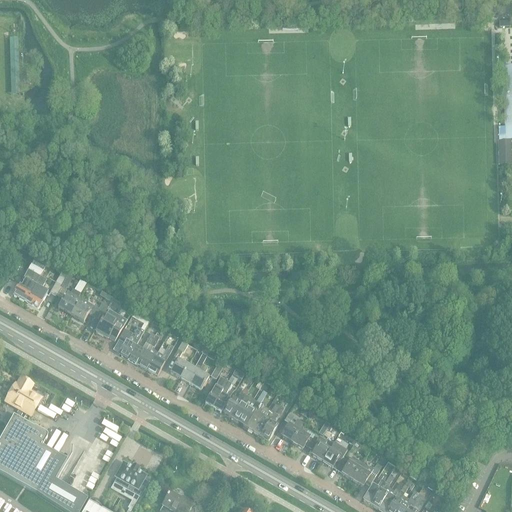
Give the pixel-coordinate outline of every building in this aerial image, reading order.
[(504,127),(497,127),(498,140),(498,142),(498,155),(498,166),(511,166),(511,140),(509,140),(505,140),(504,127)] [(65,263),(70,255),(70,253),(62,247),(59,248),(53,257),(63,263),(65,263)] [(32,266),(42,272),(46,266),(35,260),(32,266)] [(42,272),(32,266),(28,271),(23,280),(19,287),(18,286),(12,295),(25,303),(40,276),(42,272)] [(45,279),(40,276),(25,303),(38,310),(46,295),(38,291),(45,279)] [(56,281),(49,294),(55,297),(60,289),(62,284),(56,281)] [(57,310),(70,317),(80,300),(67,293),(60,289),(55,297),(62,301),(57,310)] [(92,307),(80,300),(70,317),(83,324),(87,316),(94,320),(89,328),(95,331),(108,308),(101,304),(98,310),(92,307)] [(105,317),(98,328),(95,334),(107,341),(108,339),(114,343),(123,328),(117,324),(118,324),(105,317)] [(126,343),(125,345),(118,356),(128,362),(136,348),(144,333),(138,329),(134,336),(135,336),(130,345),(126,343)] [(135,336),(134,336),(124,330),(118,341),(125,345),(126,343),(130,345),(135,336)] [(128,362),(138,367),(154,337),(151,335),(142,351),(136,348),(128,362)] [(138,367),(147,372),(155,359),(149,356),(153,349),(154,349),(159,340),(154,337),(138,367)] [(185,353),(187,344),(182,342),(179,351),(185,353)] [(155,359),(147,372),(157,377),(173,349),(169,347),(166,353),(160,350),(155,359)] [(206,358),(209,352),(210,350),(205,347),(204,349),(201,354),(206,358)] [(166,372),(180,381),(188,366),(192,359),(178,351),(166,372)] [(180,381),(190,386),(202,366),(202,367),(206,360),(201,357),(194,370),(188,366),(180,381)] [(227,362),(224,367),(230,370),(233,365),(227,362)] [(208,370),(202,367),(202,366),(190,386),(200,392),(208,378),(204,376),(208,370)] [(216,381),(222,370),(217,368),(211,378),(216,381)] [(247,376),(243,382),(250,386),(254,381),(247,376)] [(205,405),(213,409),(228,383),(220,379),(217,385),(213,391),(205,405)] [(31,416),(40,400),(28,394),(32,387),(20,380),(16,387),(15,386),(6,402),(31,416)] [(231,386),(228,383),(213,409),(221,413),(228,400),(224,398),(231,386)] [(223,415),(231,420),(245,397),(241,395),(236,403),(232,400),(223,415)] [(260,396),(255,404),(256,404),(259,407),(264,399),(260,396)] [(231,420),(238,425),(252,402),(245,397),(231,420)] [(238,425),(245,429),(259,407),(256,404),(255,404),(252,402),(238,425)] [(253,434),(260,438),(279,408),(275,406),(270,413),(267,411),(253,434)] [(245,429),(253,434),(267,411),(259,407),(245,429)] [(284,411),(279,408),(260,438),(268,443),(277,428),(273,426),(278,418),(279,419),(284,411)] [(280,439),(291,445),(299,432),(303,425),(297,421),(294,425),(291,423),(293,419),(288,416),(283,424),(288,426),(280,439)] [(0,474),(35,495),(62,511),(80,511),(87,500),(55,482),(67,462),(66,462),(42,448),(47,438),(47,437),(46,436),(45,435),(13,417),(0,439),(0,474)] [(90,477),(100,458),(112,436),(110,435),(110,432),(107,430),(104,431),(101,429),(92,445),(94,446),(87,459),(75,452),(69,463),(68,465),(70,466),(74,468),(90,477)] [(305,447),(310,449),(314,441),(313,440),(315,437),(307,432),(305,436),(299,432),(291,445),(302,452),(305,447)] [(311,457),(322,464),(329,451),(324,448),(327,444),(318,439),(316,443),(314,441),(310,449),(314,452),(311,457)] [(335,465),(340,468),(344,461),(342,459),(344,455),(337,451),(335,455),(329,451),(322,464),(332,470),(335,465)] [(341,476),(352,482),(362,465),(351,459),(349,463),(344,461),(340,468),(344,471),(341,476)] [(369,488),(375,477),(371,475),(373,472),(362,465),(352,482),(363,489),(365,485),(369,488)] [(133,476),(127,473),(126,475),(118,470),(110,485),(133,497),(141,483),(132,478),(133,476)] [(363,502),(370,507),(384,484),(385,485),(388,480),(383,478),(375,490),(372,488),(363,502)] [(370,507),(378,511),(389,493),(386,491),(389,487),(385,485),(384,484),(370,507)] [(378,511),(387,511),(402,487),(399,485),(393,495),(389,493),(378,511)] [(387,511),(397,511),(405,499),(403,498),(407,490),(402,487),(387,511)] [(171,511),(189,511),(193,505),(180,498),(179,499),(170,493),(162,507),(171,511)] [(407,511),(413,502),(418,495),(415,493),(409,502),(405,499),(397,511),(407,511)] [(414,503),(413,502),(407,511),(419,511),(426,502),(422,499),(418,497),(414,503)] [(83,511),(105,511),(89,503),(83,511)]
